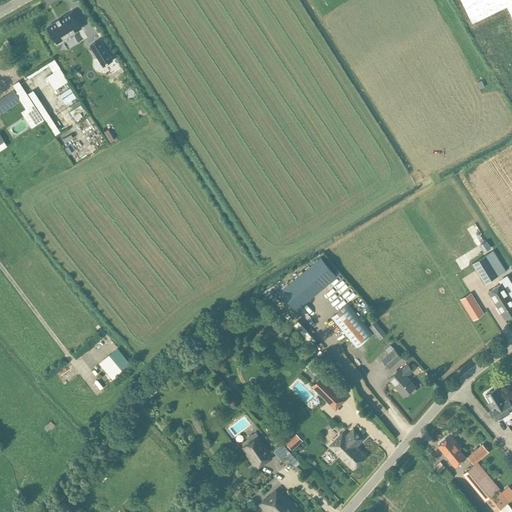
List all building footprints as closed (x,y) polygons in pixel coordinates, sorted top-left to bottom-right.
[(506,8),(511,21),(511,0),(460,0),(472,24),(506,8)] [(48,27),(54,37),(57,42),(57,43),(58,42),(64,38),(81,28),(71,12),(60,20),(59,19),(59,20),(57,21),(57,20),(56,21),(57,22),(48,27)] [(103,65),(112,60),(100,39),(90,45),(103,65)] [(52,72),(46,76),(53,89),(67,81),(55,57),(47,62),(52,72)] [(15,89),(0,99),(0,113),(1,115),(20,102),(22,103),(26,110),(29,107),(39,123),(43,120),(29,98),(19,82),(13,86),(15,89)] [(477,223),(469,227),(481,253),(489,249),(477,223)] [(472,263),(485,285),(507,271),(494,250),(472,263)] [(337,276),(321,256),(280,291),(297,311),(337,276)] [(499,314),(501,312),(505,319),(511,314),(511,299),(511,297),(511,296),(511,284),(506,275),(500,279),(502,283),(488,292),(497,306),(495,307),(499,314)] [(470,315),(471,315),(480,309),(481,309),(477,303),(470,293),(460,300),(466,309),(470,315)] [(331,318),(356,349),(373,334),(348,303),(331,318)] [(387,335),(376,321),(369,327),(380,340),(387,335)] [(100,353),(103,358),(117,348),(110,338),(92,351),(95,357),(100,353)] [(381,360),(389,369),(401,358),(390,345),(384,350),(388,354),(381,360)] [(131,365),(117,348),(110,355),(123,371),(131,365)] [(388,379),(404,397),(411,391),(413,394),(417,391),(415,388),(416,387),(407,376),(413,371),(408,364),(401,369),(401,368),(388,379)] [(311,387),(327,402),(339,390),(323,374),(311,387)] [(157,391),(150,385),(143,392),(150,398),(157,391)] [(502,418),(505,422),(511,417),(511,406),(508,399),(504,401),(496,389),(486,395),(494,409),(492,410),(498,420),(502,418)] [(44,429),(47,432),(50,429),(51,430),(55,426),(50,422),(44,429)] [(329,445),(353,468),(365,455),(356,446),(364,437),(353,427),(345,436),(342,432),(329,445)] [(260,435),(259,436),(256,432),(253,434),(247,438),(250,442),(241,448),(254,466),(256,465),(258,468),(273,458),(270,454),(272,453),(260,435)] [(438,446),(456,466),(466,457),(459,450),(461,448),(450,436),(438,446)] [(467,458),(473,465),(489,451),(483,444),(467,458)] [(478,461),(463,474),(487,503),(502,492),(478,461)] [(260,505),(266,511),(302,511),(285,493),(282,496),(276,489),(260,505)]
